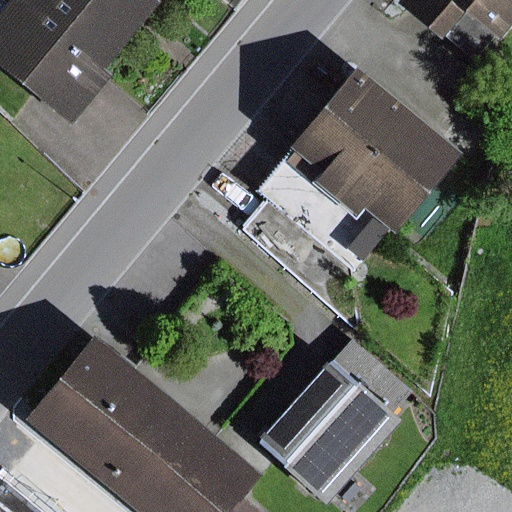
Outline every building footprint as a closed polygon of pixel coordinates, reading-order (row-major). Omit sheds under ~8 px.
[(150,2),(147,0),(0,0),(0,1),(0,77),(60,127),(103,76),(94,69),(150,2)] [(511,0),(392,0),(387,6),(429,41),(452,13),(487,42),(511,11),(511,0)] [(449,153),(348,70),(248,192),(349,275),(449,153)] [(251,474),(84,338),(15,422),(125,511),(251,511),(233,497),(251,474)] [(407,392),(346,338),(250,447),(319,508),(393,424),(385,417),(407,392)] [(0,511),(48,511),(0,471),(0,511)]
